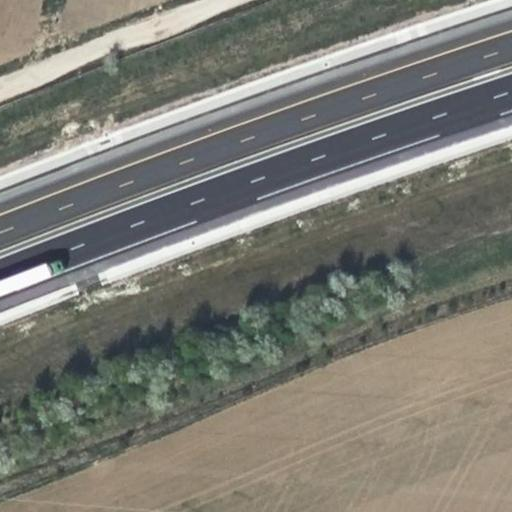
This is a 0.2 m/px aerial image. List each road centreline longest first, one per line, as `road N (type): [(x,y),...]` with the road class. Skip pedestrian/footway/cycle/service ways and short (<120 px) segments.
road 1 (motorway): [(511,46),(0,231)]
road 2 (motorway): [(0,274),(511,92)]
road 3 (unclassified): [(0,75),(215,0)]
